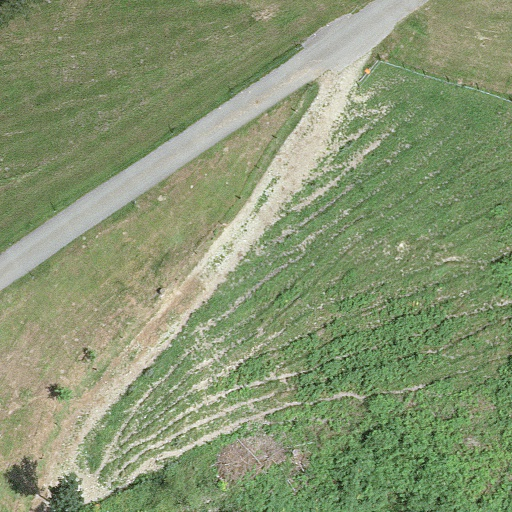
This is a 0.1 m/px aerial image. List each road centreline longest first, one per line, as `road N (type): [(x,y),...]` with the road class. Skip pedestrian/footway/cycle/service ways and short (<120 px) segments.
road 1 (track): [(44,511),(84,420),(239,245),(300,152),(353,37)]
road 2 (track): [(0,272),(404,0)]
